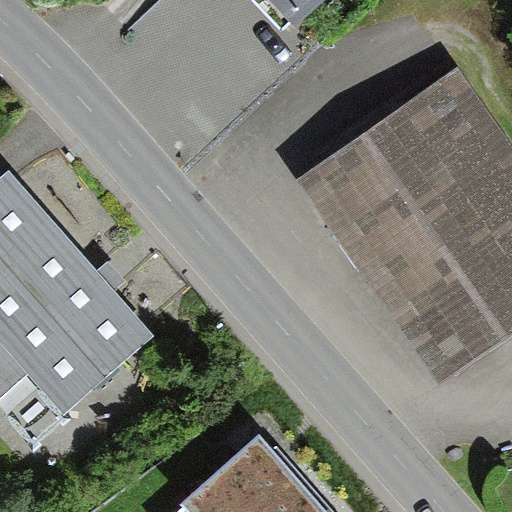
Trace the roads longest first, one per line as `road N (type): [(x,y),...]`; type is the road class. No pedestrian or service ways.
road 1 (tertiary): [(0,20),(211,238),(450,511)]
road 2 (unknown): [(169,193),(455,0)]
road 3 (unknown): [(372,426),(511,398)]
